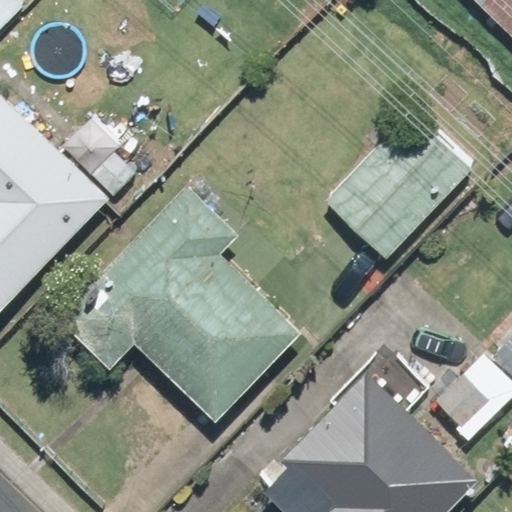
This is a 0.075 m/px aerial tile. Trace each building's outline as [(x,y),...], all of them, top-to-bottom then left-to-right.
[(511,0),(476,0),(511,34),(511,0)] [(0,305),(105,195),(0,95),(0,305)] [(325,198),(382,253),(466,165),(409,111),(325,198)] [(131,341),(211,418),(297,328),(217,252),(235,233),(182,183),(54,315),(107,366),(131,341)] [(511,335),(492,356),(511,375),(511,335)] [(511,389),(511,382),(481,353),(434,402),(469,435),(511,389)] [(441,511),(475,477),(364,371),(279,460),(283,464),(260,488),(284,511),(441,511)]
